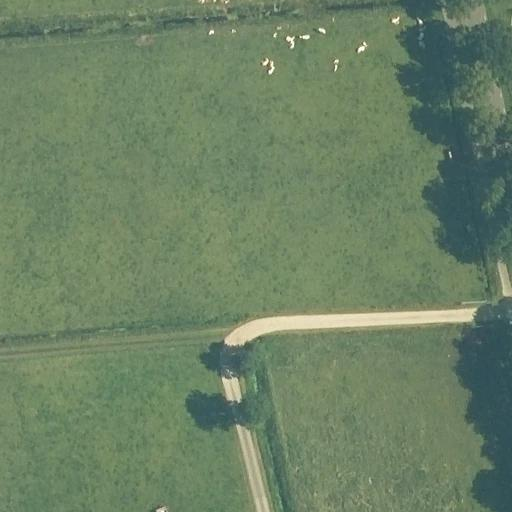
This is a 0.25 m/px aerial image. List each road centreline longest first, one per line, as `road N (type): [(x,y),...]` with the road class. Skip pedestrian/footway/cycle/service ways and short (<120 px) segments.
road 1 (track): [(236,343),(0,356)]
road 2 (unclassified): [(511,181),(473,0)]
